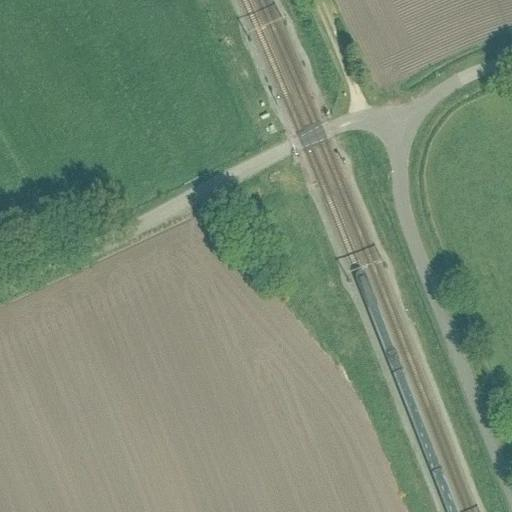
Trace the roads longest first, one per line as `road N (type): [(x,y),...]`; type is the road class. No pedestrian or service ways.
road 1 (unclassified): [(0,290),(333,129),(368,122),(407,131)]
road 2 (unclassified): [(511,497),(401,209),(398,166),(407,131)]
road 3 (unclassified): [(407,131),(451,85),(511,61)]
